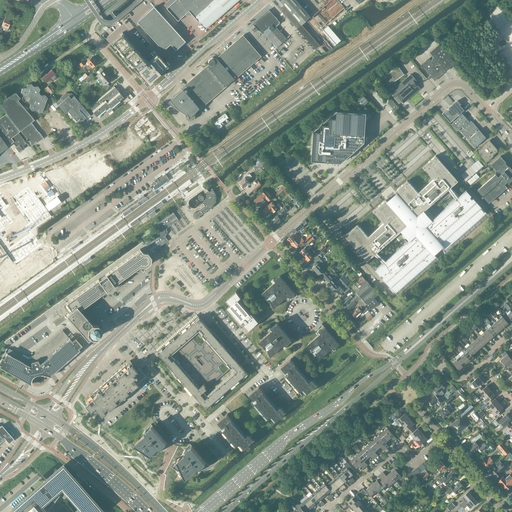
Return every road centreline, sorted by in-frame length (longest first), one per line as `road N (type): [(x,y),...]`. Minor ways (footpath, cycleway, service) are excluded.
road 1 (secondary): [(511,252),(397,357),(292,433),(204,511)]
road 2 (secondary): [(224,511),(511,262)]
road 3 (residential): [(271,241),(452,83),(465,85),(487,110)]
road 4 (track): [(189,149),(214,148),(421,0)]
road 5 (tertiary): [(0,180),(100,134),(146,99)]
road 6 (tertiary): [(146,99),(258,0)]
road 7 (secondary): [(161,511),(53,417)]
road 8 (residential): [(339,501),(399,449),(414,461),(442,438)]
road 9 (secondary): [(46,428),(144,511)]
